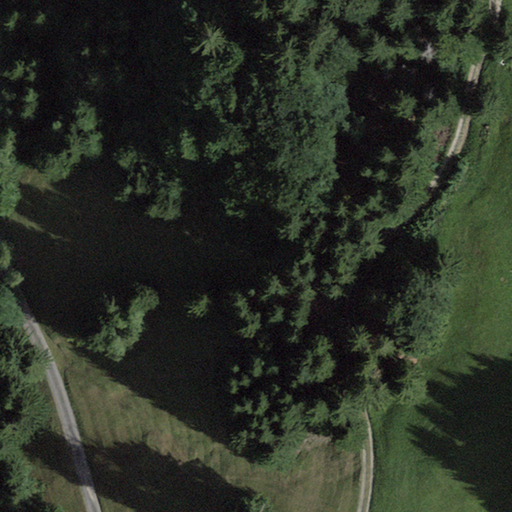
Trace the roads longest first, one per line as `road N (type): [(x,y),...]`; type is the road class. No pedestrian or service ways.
road 1 (track): [(498,0),(456,161),(351,292),(342,380),(362,444),(365,511)]
road 2 (track): [(0,244),(84,511)]
